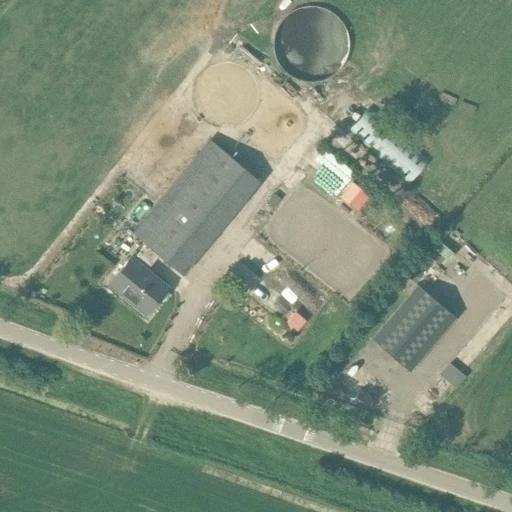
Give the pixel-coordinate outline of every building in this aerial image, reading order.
[(296,81),(308,83),(320,82),(330,77),(339,70),(345,60),(348,49),(347,37),(343,26),(335,17),(325,10),(314,7),(302,7),(291,12),(281,19),(274,29),(271,42),(272,54),(277,65),(285,75),(296,81)] [(426,163),(367,109),(350,127),(409,182),(426,163)] [(108,283),(147,315),(169,288),(146,269),(158,255),(183,275),(261,181),(209,138),(131,233),(144,244),(133,258),(131,256),(108,283)] [(280,199),(273,194),(267,202),(273,207),(280,199)] [(407,276),(414,282),(421,274),(414,268),(407,276)] [(415,284),(369,338),(408,371),(454,318),(415,284)] [(296,329),(303,320),(295,313),(287,323),(296,329)] [(456,363),(443,373),(456,390),(469,380),(456,363)]
